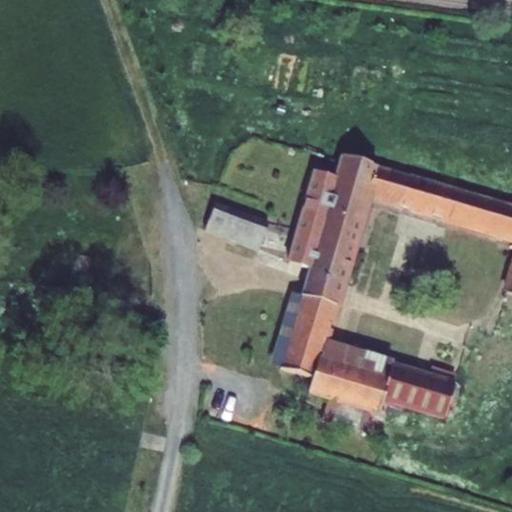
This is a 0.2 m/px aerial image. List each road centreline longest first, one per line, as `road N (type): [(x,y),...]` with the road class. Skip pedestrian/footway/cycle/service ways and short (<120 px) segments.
road 1 (unclassified): [(161,511),(187,377),(177,210)]
road 2 (track): [(177,210),(108,0)]
